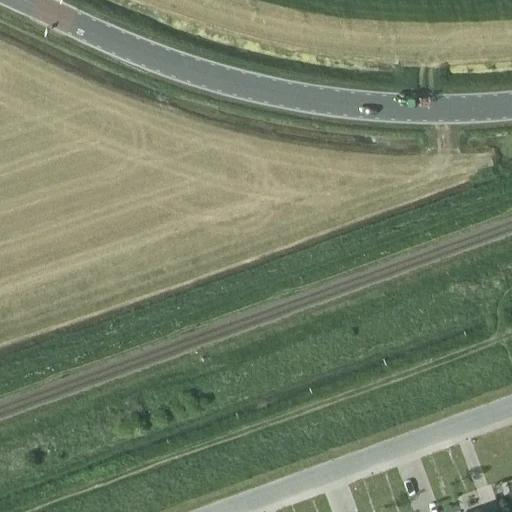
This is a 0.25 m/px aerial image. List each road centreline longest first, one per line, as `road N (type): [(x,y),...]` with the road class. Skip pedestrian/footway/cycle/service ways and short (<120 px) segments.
road 1 (secondary): [(511,102),(464,109),(313,97),(173,61),(26,0)]
road 2 (residential): [(511,408),(223,511)]
